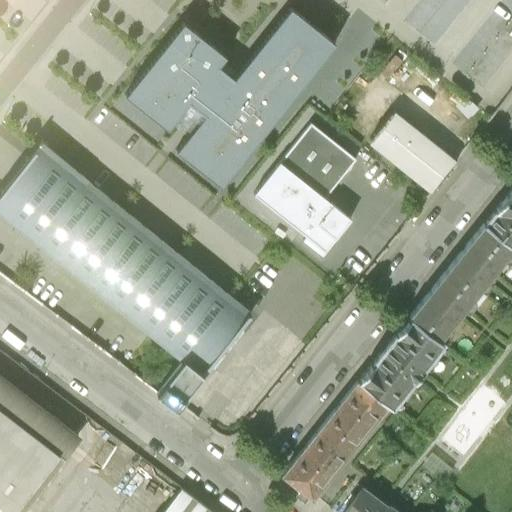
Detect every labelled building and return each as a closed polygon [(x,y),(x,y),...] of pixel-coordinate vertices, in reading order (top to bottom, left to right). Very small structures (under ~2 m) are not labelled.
[(220,55),(178,20),(119,94),(163,129),(181,102),(191,109),(196,113),(170,150),(215,186),(258,132),(292,89),(301,78),(329,42),(283,6),(227,76),(222,71),(213,64),(220,55)] [(453,162),(389,110),(363,142),(428,194),(453,162)] [(310,122),(254,194),(307,235),(303,241),(324,258),(344,231),(341,229),(350,218),(324,198),(356,158),(310,122)] [(0,218),(141,331),(194,268),(36,140),(33,144),(18,161),(4,177),(0,182),(0,218)] [(506,253),(511,246),(511,186),(477,228),(506,253)] [(477,228),(438,274),(468,299),(506,253),(477,228)] [(207,278),(194,268),(141,331),(172,358),(190,373),(230,330),(247,311),(229,296),(225,293),(207,278)] [(429,345),(468,299),(438,274),(400,320),(429,345)] [(433,348),(429,345),(400,320),(347,383),(376,407),(380,411),(433,348)] [(182,384),(190,373),(172,358),(144,392),(164,406),(182,384)] [(0,511),(13,511),(75,432),(0,373),(0,511)] [(347,383),(309,428),(338,453),(376,407),(347,383)] [(322,471),(338,453),(309,428),(271,474),(300,498),(322,471)] [(331,511),(386,511),(353,485),(331,511)] [(213,511),(181,487),(161,511),(213,511)]
